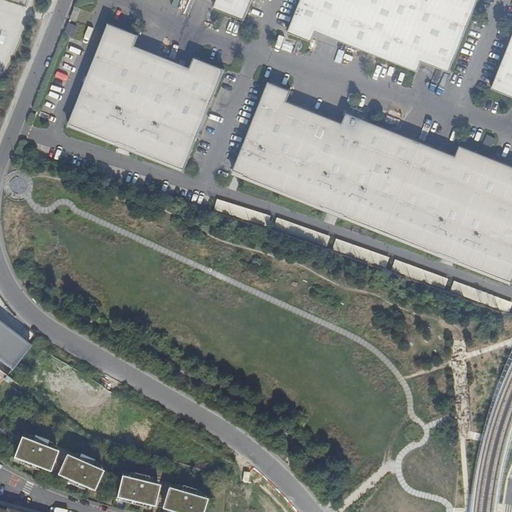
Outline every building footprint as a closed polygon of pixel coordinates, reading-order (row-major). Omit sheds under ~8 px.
[(208,0),(239,13),(244,0),(208,0)] [(411,68),(443,70),(450,53),(460,31),(470,7),(472,0),(293,0),(285,19),(282,26),(306,36),(308,32),(310,26),(416,58),(411,68)] [(78,10),(72,8),(69,15),(75,17),(78,10)] [(103,13),(60,113),(109,133),(109,131),(128,139),(128,141),(175,161),(174,163),(175,164),(176,161),(218,62),(188,49),(184,59),(129,36),(133,26),(103,13)] [(511,23),(509,30),(500,53),(490,76),(485,87),(493,91),(509,97),(511,90),(511,23)] [(74,27),(71,26),(66,24),(61,35),(64,36),(70,38),(74,27)] [(285,84),(262,75),(225,161),(236,166),(235,167),(316,202),(317,200),(335,208),(334,209),(430,250),(431,248),(449,256),(448,257),(501,280),(501,282),(502,280),(511,256),(511,167),(452,143),(448,153),(339,107),(335,117),(281,95),(285,84)] [(488,138),(480,134),(475,144),(483,148),(488,138)] [(0,358),(12,368),(29,345),(0,322),(0,358)] [(54,452),(19,439),(12,458),(47,471),(54,452)] [(57,475),(90,490),(98,472),(65,457),(57,475)] [(117,498),(152,507),(157,487),(122,478),(117,498)] [(163,509),(171,511),(200,511),(204,501),(169,490),(163,509)] [(40,511),(0,501),(0,511),(40,511)]
